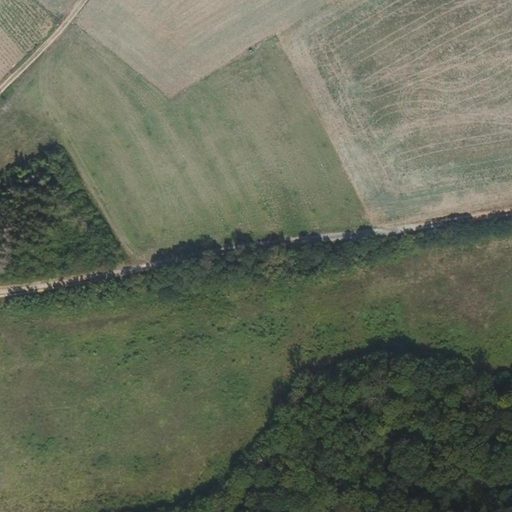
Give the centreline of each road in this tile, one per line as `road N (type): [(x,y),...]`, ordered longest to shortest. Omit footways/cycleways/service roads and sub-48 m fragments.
road 1 (track): [(0,293),(266,241),(511,208)]
road 2 (track): [(85,0),(0,90)]
